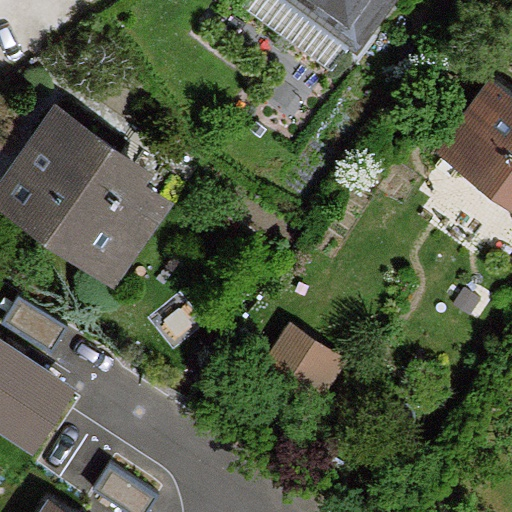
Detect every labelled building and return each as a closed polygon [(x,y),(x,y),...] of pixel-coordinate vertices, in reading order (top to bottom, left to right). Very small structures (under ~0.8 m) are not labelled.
[(300,0),(359,43),(389,0),(300,0)] [(511,92),(494,80),(445,146),(511,196),(511,92)] [(59,104),(0,184),(0,189),(112,271),(164,199),(138,180),(146,167),(59,104)] [(0,421),(18,434),(65,367),(37,348),(62,313),(15,280),(0,301),(0,421)] [(85,511),(38,481),(17,511),(85,511)]
